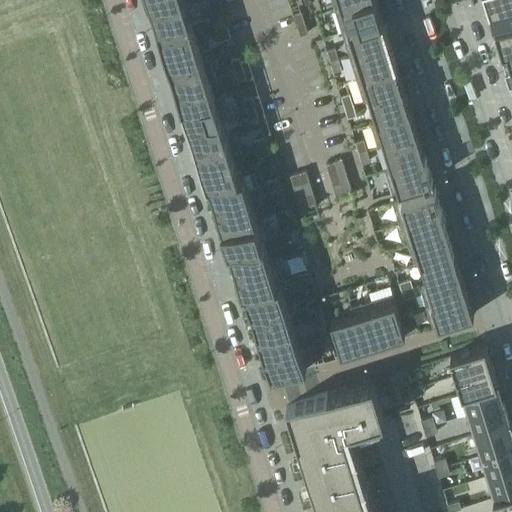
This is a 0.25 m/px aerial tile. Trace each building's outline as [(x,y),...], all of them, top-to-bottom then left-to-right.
[(148,0),(151,10),(182,0),(148,0)] [(184,0),(182,0),(151,10),(157,29),(190,19),(184,0)] [(332,0),(335,8),(361,0),(332,0)] [(376,0),(361,0),(335,8),(342,31),(382,19),(376,0)] [(511,0),(486,0),(490,10),(511,3),(511,0)] [(511,3),(490,10),(496,29),(511,24),(511,3)] [(301,11),(293,13),(296,24),(304,22),(301,11)] [(190,19),(157,29),(163,49),(196,38),(190,19)] [(382,19),(342,31),(349,54),(390,42),(383,21),(382,20),(382,19)] [(226,21),(215,24),(217,32),(228,28),(226,21)] [(304,22),(296,24),(300,35),(308,32),(304,22)] [(497,33),(495,34),(498,41),(499,40),(503,51),(511,48),(511,24),(496,29),(497,33)] [(228,28),(217,32),(220,40),(231,36),(228,28)] [(196,38),(163,49),(170,68),(203,58),(202,57),(196,38)] [(390,42),(349,54),(356,77),(396,65),(396,64),(396,63),(390,42)] [(335,47),(327,49),(330,60),(338,58),(335,47)] [(511,48),(503,51),(507,65),(508,71),(511,70),(511,48)] [(203,58),(170,68),(176,88),(209,77),(216,75),(209,55),(202,57),(203,58)] [(239,56),(231,58),(234,69),(242,67),(239,56)] [(338,58),(330,60),(334,71),(342,69),(338,58)] [(396,65),(356,77),(364,101),(370,99),(370,98),(404,87),(397,64),(396,65)] [(242,67),(234,69),(238,80),(246,77),(242,67)] [(209,77),(176,88),(181,107),(215,97),(214,96),(209,77)] [(404,87),(370,98),(370,99),(377,121),(411,110),(404,87)] [(349,93),(341,95),(344,106),(353,103),(349,93)] [(215,97),(181,107),(184,117),(187,127),(228,114),(221,94),(214,96),(215,97)] [(251,95),(243,97),(246,108),(254,106),(251,95)] [(353,103),(344,106),(348,117),(356,114),(353,103)] [(254,106),(246,108),(250,119),(258,116),(254,106)] [(377,121),(370,123),(378,146),(385,144),(418,133),(411,110),(377,121)] [(228,114),(187,127),(190,136),(193,146),(227,136),(222,121),(229,119),(228,114)] [(418,133),(385,144),(392,167),(425,156),(418,133)] [(227,136),(193,146),(196,156),(200,166),(233,155),(227,136)] [(264,137),(253,140),(256,148),(267,145),(264,137)] [(364,138),(355,141),(359,152),(367,149),(364,138)] [(267,145),(256,148),(258,156),(269,153),(267,145)] [(367,149),(359,152),(362,163),(370,160),(367,149)] [(233,155),(200,166),(206,186),(209,186),(208,184),(239,175),(239,174),(233,155)] [(391,166),(384,168),(392,193),(432,180),(425,156),(392,167),(391,166)] [(342,158),(334,161),(337,172),(345,169),(342,158)] [(334,161),(326,163),(329,174),(337,172),(334,161)] [(345,169),(337,172),(340,182),(348,180),(345,169)] [(298,172),(301,183),(309,180),(306,170),(298,172)] [(239,175),(208,184),(209,186),(215,206),(250,195),(243,172),(239,174),(239,175)] [(298,172),(290,175),(293,185),(301,183),(298,172)] [(337,172),(329,174),(332,185),(340,182),(337,172)] [(277,178),(266,181),(269,189),(280,186),(277,178)] [(309,180),(301,183),(304,194),(312,191),(309,180)] [(348,180),(340,182),(344,193),(352,191),(348,180)] [(340,182),(332,185),(336,196),(344,193),(340,182)] [(301,183),(293,185),(297,196),(304,194),(301,183)] [(435,188),(395,200),(401,222),(441,209),(435,188)] [(312,191),(304,194),(308,204),(316,202),(312,191)] [(304,194),(297,196),(300,207),(308,204),(304,194)] [(250,195),(215,206),(222,228),(257,217),(257,216),(250,195)] [(441,209),(401,222),(408,243),(448,230),(441,209)] [(257,217),(222,228),(228,248),(263,237),(264,238),(270,236),(263,214),(257,216),(257,217)] [(448,230),(408,243),(414,264),(421,262),(421,261),(454,251),(448,230)] [(263,237),(228,248),(235,270),(270,259),(270,258),(264,238),(263,237)] [(454,251),(421,261),(421,262),(427,281),(428,282),(461,271),(454,251)] [(270,259),(235,270),(242,293),(244,292),(280,281),(284,280),(277,256),(270,258),(270,259)] [(309,271),(298,275),(300,283),(311,279),(309,271)] [(427,281),(420,283),(427,303),(427,304),(467,292),(461,271),(428,282),(427,281)] [(410,278),(399,282),(402,290),(413,286),(410,278)] [(280,281),(244,292),(250,311),(251,313),(286,302),(280,281)] [(413,286),(402,290),(404,298),(415,294),(413,286)] [(393,292),(371,299),(384,339),(405,332),(395,299),(393,292)] [(427,303),(425,304),(429,318),(432,326),(444,323),(471,314),(474,313),(467,292),(427,304),(427,303)] [(371,299),(349,306),(351,312),(353,312),(363,345),(384,339),(371,299)] [(286,302),(251,313),(252,317),(257,332),(258,335),(293,324),(286,302)] [(320,307),(309,310),(312,318),(322,315),(320,307)] [(351,312),(331,319),(341,352),(363,345),(353,312),(351,312)] [(322,315),(312,318),(314,326),(325,322),(322,315)] [(406,324),(404,325),(406,333),(417,330),(415,322),(406,324)] [(293,324),(258,335),(259,338),(263,352),(264,355),(299,344),(293,324)] [(299,344),(264,355),(265,358),(271,377),(306,366),(299,344)] [(450,355),(456,374),(491,363),(485,344),(450,355)] [(332,347),(321,351),(324,359),(335,355),(332,347)] [(491,363),(456,374),(462,393),(497,382),(491,363)] [(407,369),(399,371),(403,383),(409,381),(411,381),(407,369)] [(395,386),(403,383),(400,372),(392,374),(395,386)] [(373,379),(286,406),(300,452),(303,460),(309,480),(312,489),(318,509),(319,511),(369,511),(343,430),(342,427),(342,426),(339,427),(337,420),(335,412),(342,410),(344,414),(347,425),(348,427),(349,427),(367,421),(379,417),(384,416),(373,379)] [(497,382),(462,393),(468,413),(503,402),(502,399),(503,399),(502,398),(500,393),(501,393),(500,392),(497,382)] [(423,384),(411,388),(413,396),(425,392),(423,384)] [(503,402),(468,413),(475,433),(509,423),(503,402)] [(432,416),(421,419),(423,427),(435,423),(432,416)] [(435,423),(423,427),(426,435),(437,431),(435,423)] [(481,454),(511,444),(511,430),(509,423),(475,433),(481,454)] [(511,444),(481,454),(488,475),(511,467),(511,444)] [(445,457),(434,460),(436,468),(448,465),(445,457)] [(448,465),(436,468),(438,476),(450,472),(448,465)] [(511,467),(488,475),(494,494),(511,488),(511,467)] [(511,511),(511,488),(494,494),(499,511),(511,511)] [(459,500),(447,503),(449,511),(461,507),(459,500)]
